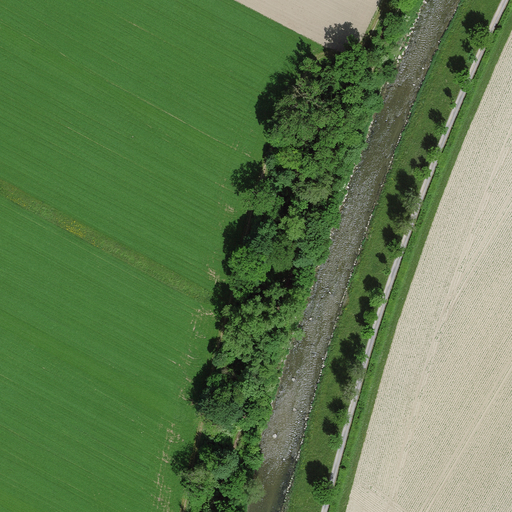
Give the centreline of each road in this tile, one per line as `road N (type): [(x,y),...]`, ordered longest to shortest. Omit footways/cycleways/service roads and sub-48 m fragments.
road 1 (track): [(401,0),(344,129),(251,386),(215,511)]
road 2 (track): [(323,511),(414,211),(504,0)]
